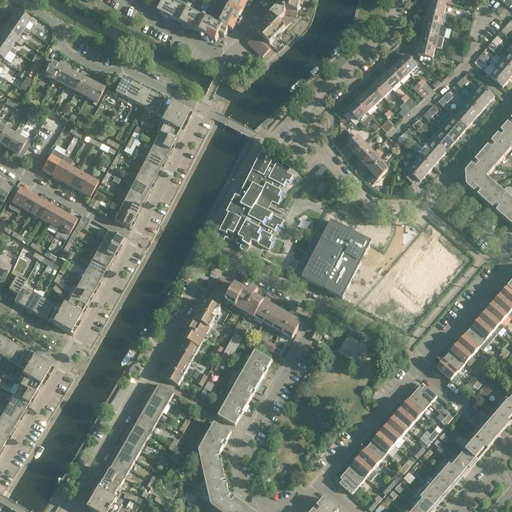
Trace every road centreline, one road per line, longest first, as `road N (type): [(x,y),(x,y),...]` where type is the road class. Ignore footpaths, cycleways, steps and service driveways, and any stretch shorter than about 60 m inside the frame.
road 1 (residential): [(251,500),(236,487),(238,445),(321,302),(217,254)]
road 2 (residential): [(70,511),(217,254)]
road 3 (residential): [(417,365),(505,264),(503,250),(437,189)]
road 4 (residential): [(202,110),(120,67),(74,60),(54,23),(14,0)]
road 5 (residential): [(307,139),(292,120),(378,41),(395,0)]
road 6 (residential): [(307,139),(365,199),(422,205),(437,189)]
road 7 (residential): [(134,239),(0,164)]
road 8 (residential): [(320,480),(417,365)]
road 9 (residential): [(134,239),(202,110)]
road 10 (residential): [(72,347),(134,239)]
road 11 (residential): [(511,446),(417,365)]
road 12 (residential): [(0,469),(62,363)]
